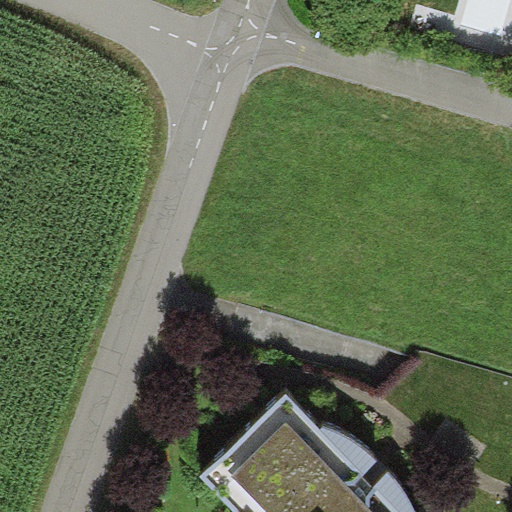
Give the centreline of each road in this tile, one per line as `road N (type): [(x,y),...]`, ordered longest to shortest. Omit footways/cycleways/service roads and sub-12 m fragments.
road 1 (residential): [(67,511),(231,61)]
road 2 (residential): [(511,102),(243,28)]
road 3 (residential): [(231,61),(83,0)]
